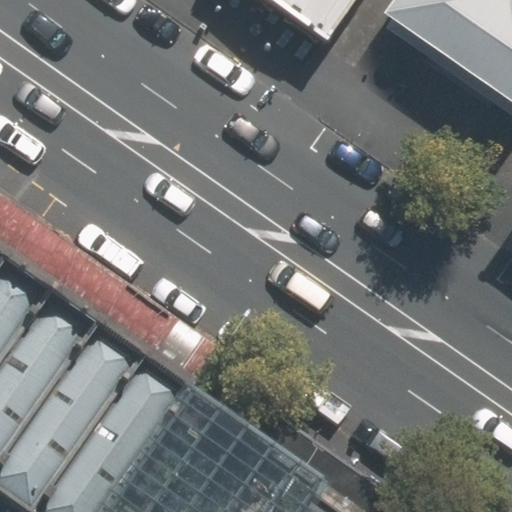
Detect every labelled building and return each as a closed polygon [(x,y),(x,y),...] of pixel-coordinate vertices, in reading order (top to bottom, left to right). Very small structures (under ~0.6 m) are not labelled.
[(253,0),(321,48),(355,0),(253,0)] [(511,0),(408,0),(401,11),(511,90),(511,0)] [(0,349),(34,303),(0,279),(0,349)] [(0,444),(80,335),(34,303),(0,349),(0,444)] [(0,511),(22,511),(125,366),(80,335),(0,444),(0,511)] [(96,511),(172,398),(125,366),(22,511),(96,511)] [(317,511),(305,503),(299,511),(317,511)]
